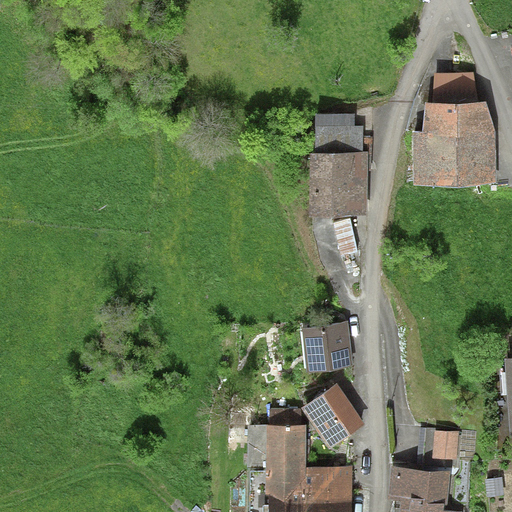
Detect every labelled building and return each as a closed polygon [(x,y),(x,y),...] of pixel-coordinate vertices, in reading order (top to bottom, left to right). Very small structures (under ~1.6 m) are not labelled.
[(413,132),(414,182),(484,181),(484,132),(475,106),(431,107),(429,132),(413,132)] [(360,138),(360,128),(314,127),(314,152),(313,152),(312,213),(348,213),(349,170),(367,171),(369,138),(360,138)] [(332,223),(339,255),(356,251),(348,219),(332,223)] [(308,328),(312,369),(343,365),(341,346),(347,345),(345,323),(308,328)] [(359,424),(333,386),(311,401),(322,417),(315,423),(329,444),(359,424)] [(348,511),(350,469),(305,469),(306,442),(298,442),(298,410),(294,410),(294,401),(272,400),(272,410),(269,410),(269,427),(248,427),(247,469),(248,469),(247,511),(348,511)] [(436,432),(434,455),(454,457),(456,434),(436,432)] [(442,475),(393,471),(391,496),(403,497),(401,511),(443,511),(439,511),(442,475)] [(485,481),(486,493),(501,492),(499,479),(485,481)]
